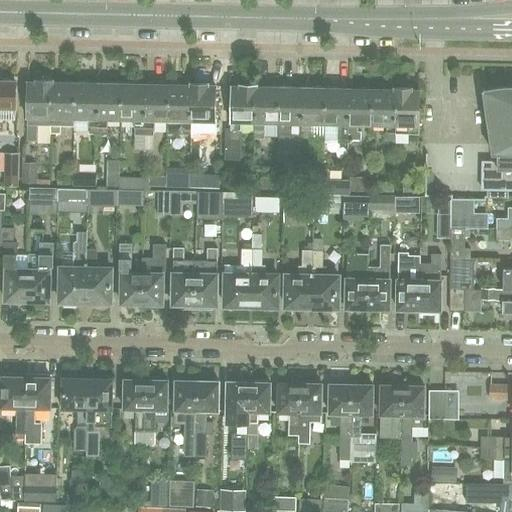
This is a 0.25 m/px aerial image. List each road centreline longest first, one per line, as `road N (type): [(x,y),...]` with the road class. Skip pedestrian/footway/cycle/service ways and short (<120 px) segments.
road 1 (primary): [(511,25),(0,12)]
road 2 (residential): [(0,341),(511,350)]
